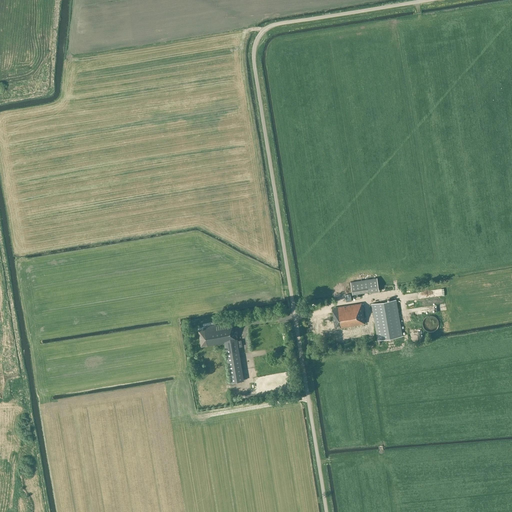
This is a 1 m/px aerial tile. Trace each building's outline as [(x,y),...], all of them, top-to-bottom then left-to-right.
[(379,291),(377,278),(350,282),(352,294),(370,292),(370,293),(379,291)] [(402,336),(396,300),(371,304),(378,341),(402,336)] [(365,324),(361,303),(332,308),(335,329),(365,324)] [(430,332),(431,332),(432,332),(433,332),(433,331),(434,331),(435,331),(436,330),(437,329),(437,328),(438,328),(438,327),(438,326),(438,325),(439,325),(439,324),(439,323),(438,322),(438,321),(438,320),(437,320),(437,319),(436,318),(436,317),(435,317),(434,317),(434,316),(433,316),(432,316),(431,316),(430,316),(429,316),(428,316),(427,316),(426,317),(425,318),(424,319),(424,320),(423,320),(423,321),(423,322),(423,323),(422,323),(422,324),(423,325),(423,326),(423,327),(423,328),(424,328),(424,329),(425,329),(425,330),(426,330),(426,331),(427,331),(428,332),(429,332),(430,332)] [(234,327),(233,323),(198,328),(201,347),(224,343),(225,346),(231,382),(244,380),(238,344),(237,341),(235,327),(234,327)] [(255,369),(257,375),(275,371),(274,365),(255,369)]
